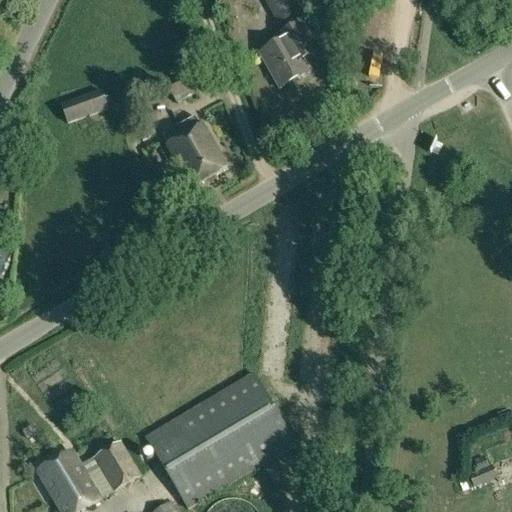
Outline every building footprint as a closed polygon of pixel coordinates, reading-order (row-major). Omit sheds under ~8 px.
[(266,0),(280,24),(301,12),(293,0),(266,0)] [(275,38),(279,44),(261,54),(280,89),(308,74),(302,64),(321,53),(303,22),(275,38)] [(198,87),(209,81),(199,63),(189,69),(198,87)] [(195,95),(188,82),(169,92),(177,105),(195,95)] [(100,94),(60,108),(66,126),(106,112),(100,94)] [(179,128),(210,181),(227,171),(202,128),(201,128),(195,118),(179,128)] [(150,125),(136,132),(142,143),(155,135),(150,125)] [(210,181),(179,128),(162,138),(168,148),(167,148),(192,191),(210,181)] [(0,272),(10,252),(0,247),(0,272)] [(187,511),(297,447),(254,374),(144,439),(187,511)] [(99,471),(87,478),(72,454),(38,474),(60,511),(83,511),(101,502),(113,494),(114,495),(142,478),(121,444),(93,461),(99,471)] [(468,478),(464,480),(468,491),(473,489),(473,490),(497,479),(492,467),(489,469),(483,457),(473,461),(478,473),(468,477),(468,478)]
